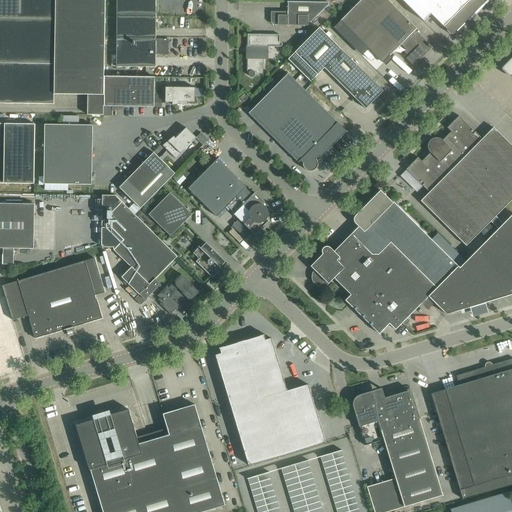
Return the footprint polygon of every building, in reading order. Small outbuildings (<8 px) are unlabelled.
[(0,0),(0,103),(54,104),(54,95),(82,95),(87,95),(86,115),(98,115),(103,115),(103,106),(104,0),(0,0)] [(116,0),(117,14),(156,14),(155,0),(116,0)] [(425,53),(426,54),(433,48),(415,30),(417,29),(387,0),(361,0),(340,21),(383,63),(401,45),(406,50),(404,52),(415,63),(425,53)] [(402,0),(424,21),(431,14),(453,36),(487,0),(402,0)] [(287,2),(288,2),(287,12),(271,12),(271,23),(278,23),(278,25),(288,25),(288,16),(298,16),(298,25),(308,26),(308,22),(310,22),(329,5),(329,2),(287,2)] [(117,40),(156,40),(156,39),(156,14),(117,14),(117,40)] [(383,91),(319,28),(288,59),(310,82),(324,68),(366,109),(383,91)] [(247,47),(249,47),(249,54),(247,54),(247,74),(249,74),(249,76),(250,77),(252,77),(253,77),(255,76),(255,74),(260,74),(263,71),(263,55),(262,55),(262,47),(281,47),(282,35),(248,35),(247,47)] [(156,55),(169,55),(169,39),(156,39),(156,40),(156,55)] [(156,40),(117,40),(116,67),(156,67),(156,55),(156,40)] [(319,156),(321,158),(347,131),(289,75),(250,115),(298,163),(300,161),(303,164),(303,166),(304,168),(305,170),(307,171),(309,172),(312,172),(314,171),(315,170),(317,168),(318,166),(318,164),(317,161),(316,159),(319,156)] [(105,76),(104,106),(112,106),(115,106),(115,107),(154,107),(154,98),(154,95),(154,88),(154,87),(155,78),(105,76)] [(180,102),(195,102),(195,88),(165,87),(165,103),(172,103),(173,105),(180,104),(180,102)] [(103,106),(103,115),(112,115),(112,111),(112,106),(104,106),(103,106)] [(418,157),(406,169),(429,193),(421,201),(428,208),(466,246),(491,222),(498,229),(503,224),(496,217),(511,200),(511,145),(494,128),(482,139),(459,116),(447,128),(452,133),(450,136),(449,134),(442,140),(441,140),(441,139),(440,139),(439,138),(438,138),(437,138),(436,138),(435,138),(434,138),(433,139),(432,139),(431,140),(430,141),(429,142),(429,143),(428,144),(428,145),(428,146),(428,147),(428,148),(428,149),(428,150),(429,150),(429,151),(429,152),(430,152),(430,153),(424,159),(426,160),(423,163),(418,157)] [(0,183),(34,184),(35,124),(0,123),(0,183)] [(92,145),(93,125),(45,125),(44,144),(92,145)] [(175,138),(174,136),(168,141),(170,143),(165,148),(176,159),(196,138),(186,128),(175,138)] [(196,138),(203,144),(208,139),(201,133),(196,138)] [(92,165),(92,145),(44,144),(44,164),(92,165)] [(119,188),(134,203),(129,209),(135,215),(139,211),(145,204),(149,201),(175,174),(154,153),(119,188)] [(255,235),(269,221),(268,221),(267,222),(266,221),(266,220),(267,219),(268,217),(268,216),(268,215),(268,214),(268,212),(268,211),(268,210),(267,209),(266,208),(266,207),(267,206),(268,207),(268,206),(255,193),(253,195),(245,188),(246,187),(218,159),(188,189),(217,217),(227,207),(234,214),(239,219),(232,226),(246,240),(253,233),(255,235)] [(92,165),(44,164),(44,184),(92,185),(92,165)] [(335,279),(351,295),(345,301),(379,334),(389,324),(395,330),(429,297),(447,315),(511,294),(511,215),(503,224),(498,229),(460,268),(394,202),(393,203),(380,191),(356,215),(355,216),(355,217),(354,217),(354,218),(354,219),(354,220),(354,221),(354,222),(355,223),(356,224),(359,227),(335,251),(334,252),(331,249),(330,248),(329,247),(328,247),(327,246),(326,247),(325,247),(324,247),(324,248),(323,248),(323,249),(322,250),(322,251),(322,252),(322,253),(322,254),(323,254),(311,267),(314,270),(314,271),(313,271),(313,272),(313,273),(312,273),(312,274),(312,275),(311,276),(311,277),(311,278),(312,279),(312,280),(312,281),(312,282),(313,282),(313,283),(314,284),(315,285),(316,286),(317,286),(318,287),(319,287),(320,287),(322,287),(323,287),(324,287),(325,286),(326,286),(327,285),(328,284),(334,278),(335,279)] [(170,237),(192,214),(170,193),(148,215),(170,237)] [(113,250),(131,268),(121,277),(139,295),(135,299),(141,305),(147,299),(146,297),(148,295),(149,297),(161,284),(155,279),(177,257),(139,219),(135,215),(129,209),(122,202),(121,203),(115,197),(102,197),(101,249),(113,249),(114,250),(113,250)] [(149,201),(145,204),(150,209),(153,205),(149,201)] [(0,248),(3,249),(14,249),(34,249),(34,240),(14,240),(14,212),(34,213),(35,204),(14,204),(0,203),(0,248)] [(139,211),(135,215),(139,219),(143,215),(139,211)] [(222,270),(222,269),(220,267),(226,262),(206,243),(201,249),(199,247),(198,247),(199,248),(193,254),(199,259),(196,262),(205,271),(212,278),(221,269),(222,270)] [(102,318),(96,295),(105,293),(94,258),(3,286),(13,320),(28,315),(35,339),(102,318)] [(176,286),(176,287),(172,291),(167,286),(157,296),(163,301),(160,304),(170,315),(179,306),(181,307),(192,297),(193,298),(199,292),(181,274),(175,281),(176,286)] [(0,326),(0,354),(11,351),(4,327),(0,326)] [(221,353),(215,355),(249,466),(326,443),(308,384),(287,391),(272,338),(266,340),(265,336),(264,335),(260,336),(258,337),(246,341),(246,340),(238,343),(228,346),(224,347),(219,348),(220,349),(220,350),(221,353)] [(459,385),(431,394),(463,499),(511,484),(511,358),(456,376),(459,385)] [(374,396),(373,391),(360,395),(359,395),(358,396),(357,396),(356,397),(356,398),(355,399),(354,399),(354,400),(353,401),(353,404),(353,406),(365,446),(384,440),(396,478),(367,487),(374,511),(387,511),(443,495),(414,400),(414,399),(413,398),(413,397),(412,397),(412,396),(412,395),(411,395),(410,394),(409,394),(408,393),(407,393),(404,393),(402,393),(392,396),(382,399),(381,394),(374,396)] [(195,405),(163,414),(169,435),(139,444),(129,409),(76,425),(90,470),(102,511),(203,511),(225,505),(195,405)] [(342,451),(332,454),(334,460),(343,457),(342,451)] [(320,457),(322,463),(334,460),(332,454),(320,457)] [(334,460),(335,465),(345,462),(343,457),(334,460)] [(334,460),(322,463),(324,469),(335,465),(334,460)] [(308,461),(295,465),(296,471),(310,467),(308,461)] [(345,462),(335,465),(337,471),(347,468),(345,462)] [(296,471),(295,465),(281,469),(283,475),(296,471)] [(337,471),(335,465),(324,469),(326,475),(337,471)] [(296,471),(298,477),(312,473),(310,467),(296,471)] [(339,477),(349,474),(347,468),(337,471),(339,477)] [(285,481),(298,477),(296,471),(283,475),(285,481)] [(337,471),(326,475),(327,480),(339,477),(337,471)] [(269,473),(257,476),(259,482),(271,479),(269,473)] [(312,473),(298,477),(300,482),(313,478),(312,473)] [(350,480),(349,474),(339,477),(341,483),(350,480)] [(259,482),(257,476),(248,479),(249,485),(259,482)] [(300,482),(298,477),(285,481),(286,486),(300,482)] [(327,480),(329,486),(341,483),(339,477),(327,480)] [(300,482),(302,488),(315,484),(313,478),(300,482)] [(271,479),(259,482),(261,488),(272,484),(271,479)] [(341,483),(342,488),(352,485),(350,480),(341,483)] [(259,482),(249,485),(251,491),(261,488),(259,482)] [(288,492),(302,488),(300,482),(286,486),(288,492)] [(341,483),(329,486),(331,492),(342,488),(341,483)] [(263,494),(274,490),(272,484),(261,488),(263,494)] [(315,484),(302,488),(303,494),(317,490),(315,484)] [(344,494),(354,491),(352,485),(342,488),(344,494)] [(251,491),(253,496),(263,494),(261,488),(251,491)] [(303,494),(302,488),(288,492),(290,498),(303,494)] [(331,492),(333,498),(344,494),(342,488),(331,492)] [(276,496),(274,490),(263,494),(264,499),(276,496)] [(305,500),(319,496),(317,490),(303,494),(305,500)] [(356,497),(354,491),(344,494),(346,500),(356,497)] [(451,511),(511,511),(511,503),(508,492),(451,509),(451,511)] [(253,496),(255,502),(264,499),(263,494),(253,496)] [(290,498),(292,504),(305,500),(303,494),(290,498)] [(344,494),(333,498),(334,503),(346,500),(344,494)] [(264,499),(266,505),(278,502),(276,496),(264,499)] [(320,501),(319,496),(305,500),(307,505),(320,501)] [(348,506),(357,503),(356,497),(346,500),(348,506)] [(264,499),(255,502),(256,508),(266,505),(264,499)] [(292,504),(293,509),(307,505),(305,500),(292,504)] [(346,500),(334,503),(336,509),(348,506),(346,500)] [(322,507),(320,501),(307,505),(309,511),(322,507)] [(268,511),(279,507),(278,502),(266,505),(268,511)] [(359,508),(357,503),(348,506),(349,511),(359,508)]
